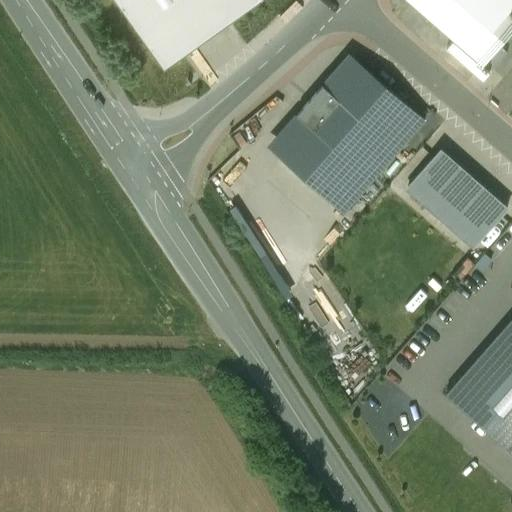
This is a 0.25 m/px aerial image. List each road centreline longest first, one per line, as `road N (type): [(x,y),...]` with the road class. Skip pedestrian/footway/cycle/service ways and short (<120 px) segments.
road 1 (secondary): [(360,511),(136,164)]
road 2 (unclassified): [(136,164),(191,131),(332,0)]
road 3 (residential): [(340,0),(511,147)]
road 4 (secondary): [(136,164),(23,0)]
